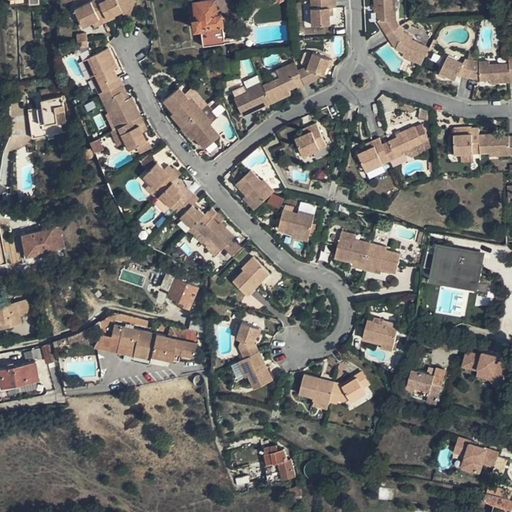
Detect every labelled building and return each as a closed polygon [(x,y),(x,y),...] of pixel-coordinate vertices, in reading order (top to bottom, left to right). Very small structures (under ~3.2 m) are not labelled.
[(111,15),(119,12),(121,15),(127,17),(132,1),(131,1),(131,0),(113,0),(114,0),(113,0),(101,0),(96,2),(95,0),(73,10),(80,27),(90,23),(95,20),(98,25),(105,22),(104,19),(111,15)] [(199,39),(222,35),(219,15),(217,15),(213,0),(212,0),(190,3),(193,19),(190,19),(192,29),(197,28),(199,39)] [(309,0),(311,25),(329,24),(329,21),(328,15),(328,7),(331,7),(335,7),(334,0),(309,0)] [(373,0),(374,12),(377,12),(377,22),(396,49),(405,53),(403,57),(421,65),(429,49),(411,40),(412,37),(404,34),(395,21),(394,0),(373,0)] [(74,35),(76,49),(86,48),(85,46),(84,33),(74,35)] [(89,78),(114,130),(108,133),(110,136),(115,147),(123,143),(127,152),(134,149),(145,143),(141,135),(138,129),(143,126),(130,99),(127,100),(123,102),(119,94),(123,92),(117,78),(116,79),(112,81),(108,72),(111,71),(115,69),(105,50),(88,58),(96,74),(89,78)] [(296,89),(316,80),(318,74),(321,76),(325,68),(328,60),(311,54),(305,69),(302,68),(297,71),(293,63),(274,72),(277,79),(261,86),(260,83),(244,90),(246,93),(232,99),(241,117),(256,110),(255,107),(268,101),(269,104),(289,95),(287,91),(286,88),(294,84),(296,88),(296,89)] [(489,63),(478,63),(464,60),(463,64),(447,57),(440,73),(446,76),(455,80),(457,76),(479,82),(489,81),(490,84),(511,82),(511,57),(509,58),(509,65),(489,66),(489,63)] [(96,74),(88,58),(81,62),(89,78),(96,74)] [(51,98),(50,89),(36,90),(37,99),(51,98)] [(203,151),(218,137),(208,126),(210,124),(189,98),(187,100),(177,89),(162,102),(172,114),(173,115),(175,113),(177,116),(172,120),(187,137),(192,134),(194,136),(192,138),(193,139),(203,151)] [(41,136),(39,124),(52,123),(52,124),(61,123),(58,97),(51,98),(37,99),(38,107),(23,109),(26,138),(41,136)] [(255,107),(256,110),(269,104),(268,101),(255,107)] [(431,116),(419,113),(417,119),(429,122),(431,116)] [(325,148),(315,125),(308,129),(310,134),(294,141),(302,158),(325,148)] [(143,126),(138,129),(141,135),(146,132),(143,126)] [(421,145),(428,142),(421,127),(415,130),(414,129),(395,138),(396,140),(382,146),(379,140),(372,143),(374,148),(368,151),(358,156),(366,173),(381,166),(404,155),(404,153),(421,145)] [(500,157),(511,156),(511,137),(500,139),(500,135),(479,136),(479,129),(454,131),(455,155),(462,155),(473,154),(489,153),(500,153),(500,157)] [(145,143),(134,149),(138,156),(148,151),(145,143)] [(374,148),(372,143),(365,146),(368,151),(374,148)] [(421,145),(404,153),(404,155),(411,159),(425,153),(421,145)] [(473,154),(462,155),(462,163),(474,163),(473,154)] [(147,172),(155,164),(150,156),(140,166),(147,172)] [(174,214),(191,230),(192,228),(194,230),(205,240),(207,238),(221,252),(223,250),(231,242),(233,239),(219,225),(217,227),(210,221),(212,219),(215,216),(209,210),(204,216),(197,210),(196,212),(190,207),(196,200),(187,191),(184,194),(180,197),(175,193),(177,190),(171,184),(177,178),(171,172),(168,175),(162,170),(155,164),(147,172),(142,177),(161,195),(155,201),(153,203),(164,214),(169,209),(171,211),(174,214)] [(381,166),(366,173),(366,183),(385,174),(381,166)] [(168,175),(171,172),(166,167),(162,170),(168,175)] [(236,184),(243,179),(237,172),(230,178),(236,184)] [(254,211),(273,194),(262,181),(260,183),(250,172),(243,179),(236,184),(235,186),(246,198),(248,196),(250,199),(249,201),(246,203),(254,211)] [(161,195),(142,177),(139,180),(142,182),(147,187),(144,190),(155,201),(161,195)] [(180,197),(184,194),(179,189),(177,190),(175,193),(180,197)] [(310,232),(313,218),(297,214),(296,216),(282,213),(278,232),(292,235),(293,236),(294,234),(297,234),(296,241),(307,243),(306,248),(312,249),(314,240),(308,239),(310,232)] [(217,227),(219,225),(212,219),(210,221),(217,227)] [(61,250),(57,226),(53,227),(53,229),(41,231),(45,253),(61,250)] [(20,235),(24,257),(45,253),(41,231),(20,235)] [(339,241),(353,244),(353,242),(355,237),(340,234),(339,241)] [(387,249),(353,242),(353,244),(339,241),(334,260),(349,264),(350,261),(354,262),(353,265),(353,268),(376,273),(377,268),(380,268),(380,271),(381,271),(396,275),(400,256),(386,253),(387,249)] [(231,242),(223,250),(231,257),(232,256),(239,249),(231,242)] [(483,252),(434,244),(430,268),(440,269),(439,277),(442,277),(443,270),(459,273),(458,280),(483,284),(487,261),(482,261),(483,252)] [(247,298),(258,286),(256,284),(267,274),(253,260),(241,271),(243,273),(233,284),(247,298)] [(442,277),(439,277),(439,280),(485,287),(485,284),(483,284),(458,280),(459,273),(443,270),(442,277)] [(267,274),(256,284),(258,286),(269,276),(267,274)] [(188,312),(198,290),(188,286),(190,283),(183,281),(182,283),(175,280),(166,298),(174,303),(173,305),(188,312)] [(495,282),(486,281),(485,284),(485,287),(484,293),(495,295),(495,291),(493,290),(495,282)] [(11,325),(22,323),(20,315),(30,313),(27,299),(6,303),(6,302),(0,303),(0,323),(10,321),(11,325)] [(114,324),(115,316),(106,316),(105,319),(99,323),(100,330),(98,338),(94,349),(107,352),(108,347),(113,327),(114,324)] [(115,316),(114,324),(156,333),(157,326),(117,316),(115,316)] [(368,323),(363,342),(378,345),(379,344),(379,343),(383,344),(382,347),(381,350),(393,353),(399,327),(383,323),(382,326),(368,323)] [(254,391),(272,382),(265,368),(263,369),(256,355),(258,354),(255,347),(253,346),(255,339),(257,330),(241,325),(236,341),(240,342),(238,349),(244,361),(237,364),(245,379),(247,378),(254,391)] [(156,333),(155,336),(165,339),(167,329),(157,326),(156,333)] [(115,353),(149,361),(150,358),(155,336),(113,327),(108,347),(116,349),(115,353)] [(98,338),(78,333),(66,339),(71,351),(83,346),(94,349),(98,338)] [(165,339),(155,336),(150,358),(168,363),(171,363),(174,350),(176,341),(165,339)] [(195,346),(176,341),(174,350),(179,352),(178,357),(192,360),(195,346)] [(44,358),(45,362),(53,359),(49,345),(41,347),(44,358)] [(41,347),(31,349),(34,359),(37,358),(37,360),(44,358),(41,347)] [(468,352),(463,366),(478,371),(478,370),(483,357),(468,352)] [(263,369),(265,368),(258,354),(256,355),(263,369)] [(483,357),(478,370),(494,375),(502,386),(511,379),(499,360),(499,359),(489,355),(488,359),(483,357)] [(167,365),(168,363),(150,358),(149,361),(149,363),(161,367),(167,365)] [(0,367),(0,380),(1,387),(8,385),(9,393),(37,388),(36,380),(40,379),(36,361),(0,367)] [(245,379),(237,364),(232,367),(240,382),(245,379)] [(434,374),(436,367),(429,364),(426,371),(434,374)] [(437,398),(446,370),(436,367),(434,374),(426,371),(412,367),(406,384),(414,386),(413,390),(427,395),(437,398)] [(478,370),(478,371),(476,376),(490,380),(494,375),(478,370)] [(358,381),(364,391),(370,387),(363,375),(357,378),(358,381)] [(494,375),(490,380),(496,390),(502,386),(494,375)] [(331,402),(344,404),(350,401),(353,405),(367,396),(364,391),(358,381),(343,390),(342,387),(335,385),(334,388),(320,384),(320,382),(304,378),(300,397),(314,400),(313,404),(330,407),(331,402)] [(437,398),(427,395),(425,401),(434,405),(437,398)] [(330,407),(313,404),(312,409),(329,413),(330,407)] [(451,457),(461,460),(458,469),(480,475),(483,465),(494,468),(499,451),(457,438),(451,457)] [(270,465),(275,480),(283,480),(280,471),(291,468),(289,459),(287,460),(283,449),(277,451),(275,445),(263,449),(268,465),(270,465)] [(270,465),(268,465),(263,467),(268,485),(275,480),(270,465)] [(283,480),(294,477),(291,468),(280,471),(283,480)] [(236,486),(246,483),(243,475),(241,476),(234,478),(236,486)] [(299,486),(282,491),(285,500),(287,499),(293,497),(301,495),(299,486)] [(482,502),(493,504),(507,507),(511,508),(511,503),(511,500),(498,496),(491,495),(484,494),(482,502)] [(301,495),(293,497),(296,506),(298,506),(304,504),(301,495)]
